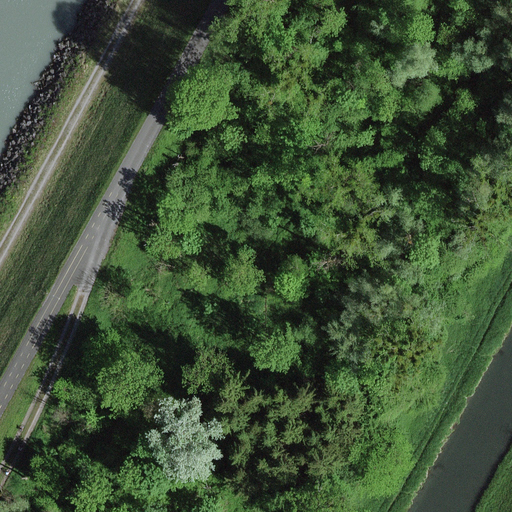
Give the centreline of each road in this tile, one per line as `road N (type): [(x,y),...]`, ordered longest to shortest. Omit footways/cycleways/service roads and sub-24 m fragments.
road 1 (track): [(0,400),(224,0)]
road 2 (track): [(140,0),(0,262)]
